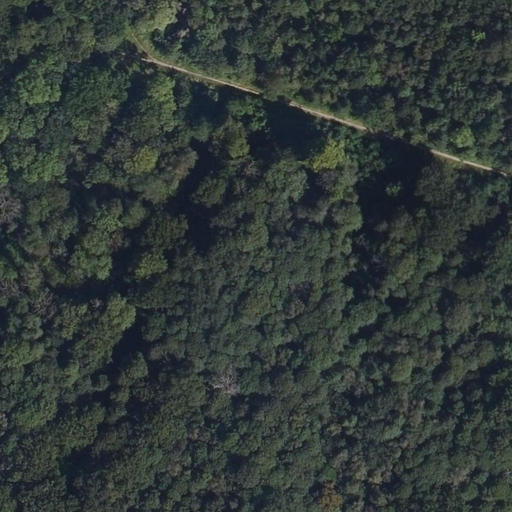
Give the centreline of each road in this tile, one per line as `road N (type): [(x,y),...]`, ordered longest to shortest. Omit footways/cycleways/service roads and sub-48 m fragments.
road 1 (track): [(72,511),(247,93)]
road 2 (track): [(147,59),(511,177)]
